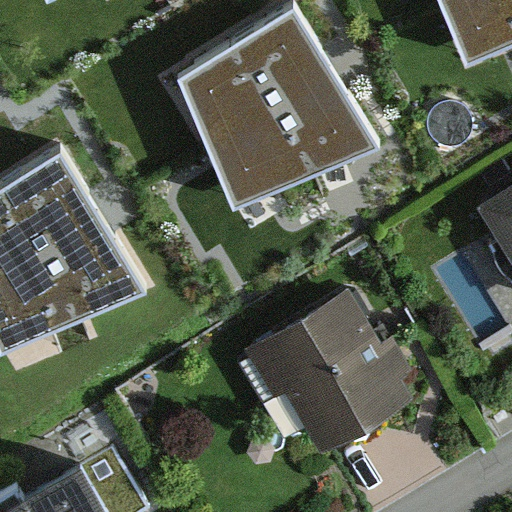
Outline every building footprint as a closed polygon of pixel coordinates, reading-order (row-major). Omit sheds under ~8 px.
[(370,123),(292,0),(287,0),(187,61),(237,183),(370,123)] [(511,17),(511,0),(454,0),(470,36),(511,17)] [(137,267),(59,141),(0,177),(0,316),(4,326),(137,267)] [(511,179),(481,198),(511,249),(511,179)] [(320,441),(409,390),(350,284),(246,342),(274,391),(287,383),(320,441)] [(0,511),(110,511),(82,462),(0,509),(0,511)]
